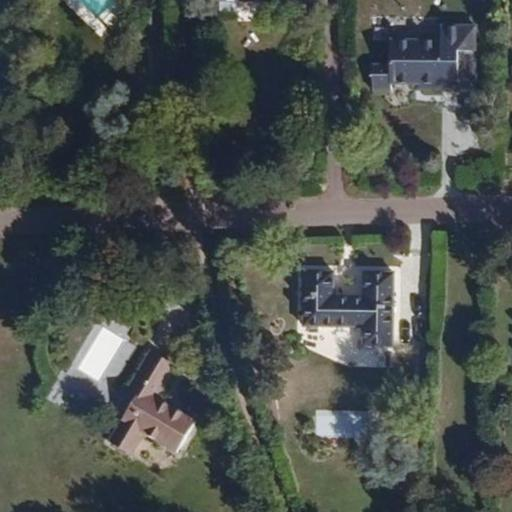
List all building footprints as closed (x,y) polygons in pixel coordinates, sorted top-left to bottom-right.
[(456,53),(474,53),(474,25),(439,25),(440,38),(388,39),(389,64),(371,64),(371,89),(389,89),(389,83),(412,83),(420,82),(421,91),(457,90),(457,85),(456,53)] [(456,53),(457,85),(474,85),(474,53),(456,53)] [(412,91),(421,91),(420,82),(412,83),(412,91)] [(334,272),(303,272),(302,326),(362,327),(362,347),(392,347),(393,273),(362,272),(361,298),(333,297),(334,272)] [(127,391),(137,397),(109,444),(131,457),(144,435),(176,453),(194,422),(156,400),(175,367),(150,352),(127,391)] [(317,414),(317,437),(343,436),(342,414),(317,414)]
